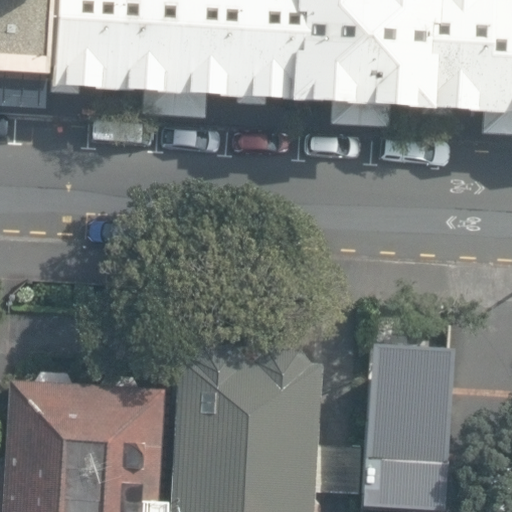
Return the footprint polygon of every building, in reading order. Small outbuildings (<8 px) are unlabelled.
[(0,0),(0,92),(51,96),(52,90),(56,0),(0,0)] [(56,0),(52,90),(286,106),(292,0),(56,0)] [(292,0),(286,106),(430,116),(436,0),(292,0)] [(436,0),(430,116),(511,121),(511,5),(491,4),(490,0),(436,0)] [(323,511),(333,346),(187,331),(174,511),(323,511)] [(445,511),(457,354),(376,348),(365,511),(383,511),(445,511)] [(167,511),(172,389),(23,384),(18,511),(167,511)]
